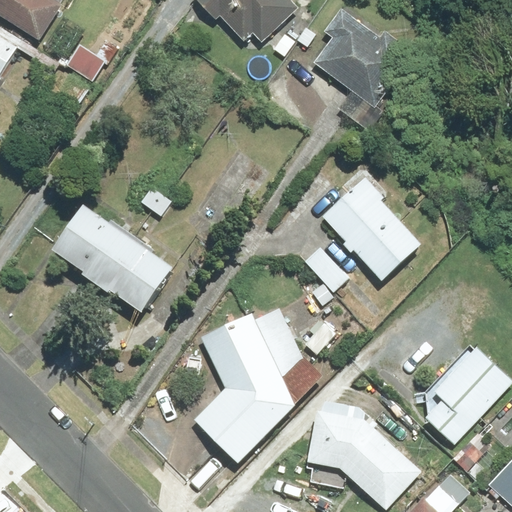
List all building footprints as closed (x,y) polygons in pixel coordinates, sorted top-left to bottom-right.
[(0,0),(0,11),(49,43),(73,6),(64,0),(0,0)] [(197,0),(222,25),(229,18),(251,41),(259,34),(269,45),(309,6),(303,0),(197,0)] [(343,38),(323,62),(384,111),(429,56),(396,29),(390,36),(352,5),(332,29),(343,38)] [(26,47),(0,30),(0,80),(3,82),(26,47)] [(110,59),(88,43),(73,64),(95,80),(110,59)] [(372,177),(330,217),(393,282),(435,242),(372,177)] [(159,186),(146,202),(166,217),(178,201),(159,186)] [(99,202),(66,246),(155,312),(188,267),(99,202)] [(315,291),(328,306),(357,281),(327,247),(312,260),(329,279),(315,291)] [(286,305),(211,340),(236,387),(204,417),(247,462),(304,409),(293,377),(317,357),(286,305)] [(331,318),(309,335),(322,352),(344,335),(331,318)] [(511,388),(511,374),(483,349),(446,392),(453,397),(436,416),(466,442),(511,388)] [(334,398),(318,458),(349,468),(392,511),(433,471),(370,408),(334,398)] [(511,467),(496,485),(511,500),(511,467)] [(459,511),(479,493),(458,471),(416,511),(459,511)]
